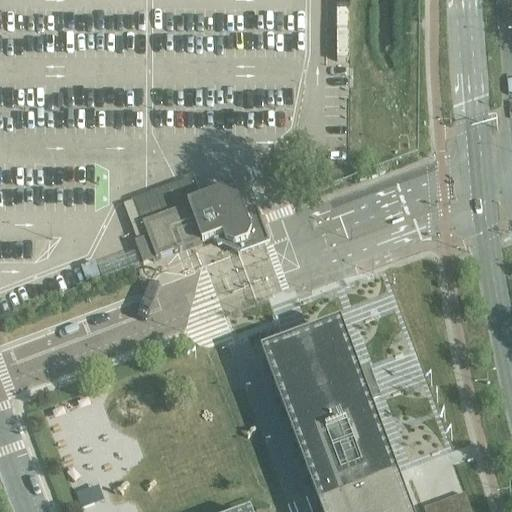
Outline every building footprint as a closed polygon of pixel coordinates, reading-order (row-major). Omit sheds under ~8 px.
[(337,32),(349,32),(348,2),(336,2),(337,32)] [(349,32),(337,32),(337,62),(349,62),(349,32)] [(190,180),(134,201),(156,262),(225,236),(228,244),(235,247),(247,243),(250,237),(261,233),(253,213),(243,217),(233,191),(199,204),(190,180)] [(140,268),(154,263),(145,238),(131,243),(140,268)] [(403,310),(361,325),(373,359),(415,345),(403,310)] [(402,511),(401,509),(402,508),(403,508),(403,506),(403,505),(403,504),(403,503),(403,502),(402,501),(401,500),(400,499),(398,498),(397,498),(386,467),(387,466),(387,463),(387,462),(387,461),(387,460),(386,458),(385,457),(383,456),(381,456),(370,425),(371,424),(372,422),(372,421),(372,419),(371,419),(371,417),(369,415),(367,414),(366,414),(360,399),(371,396),(362,373),(352,377),(347,362),(348,361),(348,359),(348,358),(348,357),(348,355),(347,354),(347,353),(346,353),(345,352),(344,351),(342,351),(336,333),(268,358),(274,376),(274,377),(273,378),(273,379),(273,381),(273,382),(273,383),(274,385),(276,386),(277,387),(279,388),(290,418),(289,419),(289,420),(289,421),(288,423),(289,425),(289,426),(290,427),(291,428),(293,429),(295,430),(306,460),(305,462),(304,464),(304,465),(304,466),(305,467),(306,469),(307,470),(307,471),(309,471),(310,472),(321,502),(321,503),(320,504),(320,505),(320,507),(320,508),(320,509),(321,510),(321,511),(322,511),(402,511)]
